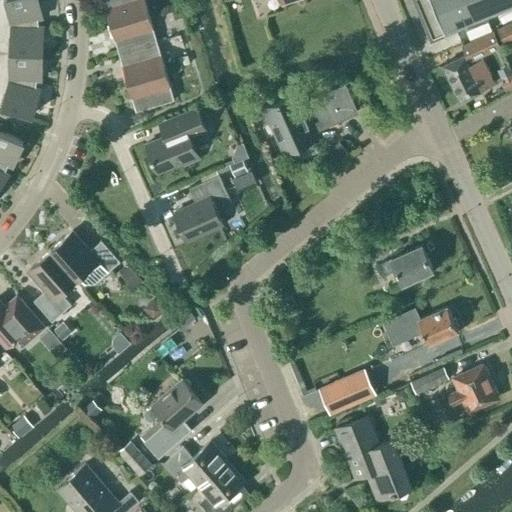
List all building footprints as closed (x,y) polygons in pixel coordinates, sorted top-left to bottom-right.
[(0,0),(0,24),(38,22),(36,0),(0,0)] [(103,0),(110,23),(148,12),(144,0),(103,0)] [(447,33),(445,30),(511,2),(511,0),(423,0),(430,16),(423,19),(431,40),(447,33)] [(183,3),(171,7),(175,19),(187,14),(183,3)] [(157,41),(148,12),(110,23),(119,52),(157,41)] [(40,45),(38,22),(0,24),(0,51),(42,52),(42,44),(40,45)] [(511,22),(497,29),(504,44),(511,40),(511,22)] [(469,65),(468,61),(497,48),(490,33),(460,47),(464,55),(443,65),(460,100),(481,90),(481,89),(494,83),(482,59),(469,65)] [(127,81),(166,70),(157,41),(119,52),(127,81)] [(0,77),(36,83),(39,60),(42,60),(42,52),(0,51),(0,77)] [(174,99),(166,70),(127,81),(136,111),(174,99)] [(500,78),(506,91),(511,88),(511,72),(511,73),(500,78)] [(33,105),(36,83),(0,77),(0,105),(32,114),(35,106),(33,105)] [(316,138),(313,131),(356,112),(344,86),(301,105),(296,93),(264,108),(283,153),(316,138)] [(184,164),(199,158),(190,135),(206,129),(196,105),(157,122),(163,137),(145,144),(157,171),(182,161),(184,164)] [(0,163),(7,168),(18,148),(20,148),(23,140),(0,130),(0,163)] [(339,141),(322,154),(331,166),(348,153),(339,141)] [(234,162),(229,164),(233,177),(247,171),(242,159),(234,162)] [(215,208),(231,201),(218,174),(189,187),(196,203),(174,213),(186,239),(222,223),(215,208)] [(72,230),(50,250),(75,279),(78,277),(84,283),(94,284),(120,261),(101,240),(90,250),(72,230)] [(357,247),(362,258),(380,249),(375,238),(357,247)] [(396,269),(402,283),(432,269),(421,244),(391,258),(378,264),(383,274),(396,269)] [(61,292),(75,279),(50,250),(27,270),(45,290),(33,300),(52,321),(71,304),(61,292)] [(142,281),(129,265),(124,269),(119,273),(133,289),(142,281)] [(24,329),(30,337),(44,325),(20,298),(8,309),(0,300),(0,341),(4,347),(24,329)] [(415,306),(384,320),(394,343),(423,330),(429,344),(458,331),(456,326),(458,326),(454,318),(453,319),(447,306),(420,318),(415,306)] [(53,329),(62,339),(71,332),(62,322),(53,329)] [(49,328),(38,337),(44,344),(54,334),(49,328)] [(463,399),(468,410),(498,397),(482,364),(453,377),(459,389),(448,394),(452,404),(463,399)] [(364,367),(318,386),(329,413),(376,394),(364,367)] [(448,379),(442,367),(409,381),(415,393),(448,379)] [(152,404),(168,422),(145,441),(158,457),(190,429),(182,420),(203,402),(182,377),(152,404)] [(405,388),(394,392),(399,403),(409,398),(405,388)] [(24,415),(10,427),(18,438),(33,427),(24,415)] [(367,472),(377,498),(411,484),(392,438),(379,443),(367,415),(336,427),(356,477),(367,472)] [(152,464),(130,440),(116,452),(138,476),(152,464)] [(181,481),(189,474),(198,485),(227,460),(210,441),(192,456),(183,446),(164,462),(181,481)] [(226,495),(244,480),(227,460),(198,485),(207,495),(199,502),(207,511),(227,511),(234,506),(226,495)] [(125,511),(138,501),(130,491),(118,502),(85,463),(57,487),(77,511),(125,511)]
